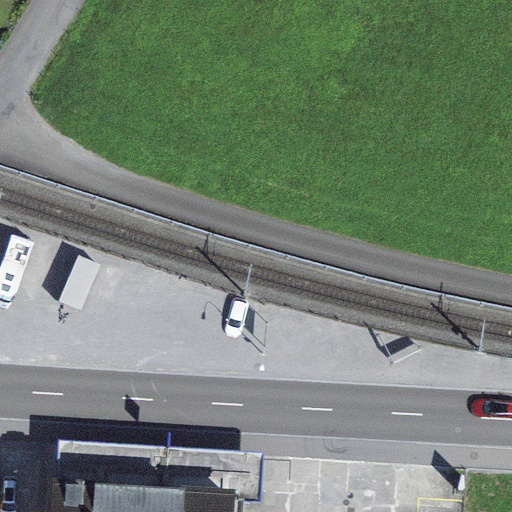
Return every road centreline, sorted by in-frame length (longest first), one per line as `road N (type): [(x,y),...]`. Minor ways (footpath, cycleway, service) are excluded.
road 1 (secondary): [(511,418),(0,389)]
road 2 (unknown): [(10,389),(13,511)]
